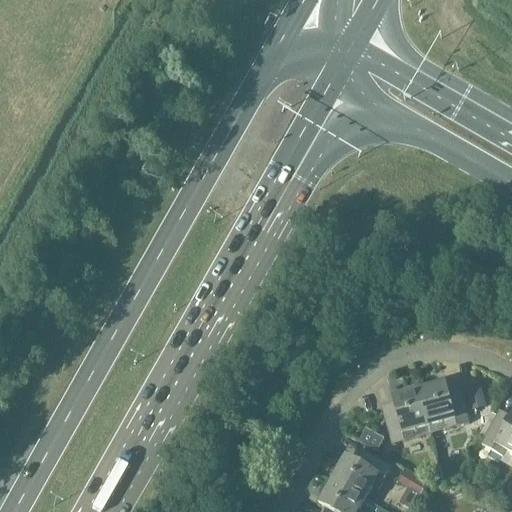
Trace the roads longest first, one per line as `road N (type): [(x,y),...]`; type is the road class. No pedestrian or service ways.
road 1 (trunk): [(286,31),(14,511)]
road 2 (trunk): [(86,511),(331,82)]
road 3 (residential): [(285,511),(342,412),(373,375),(447,351),(511,372)]
road 4 (trunk): [(331,82),(511,184)]
road 5 (trunk): [(511,140),(350,47)]
